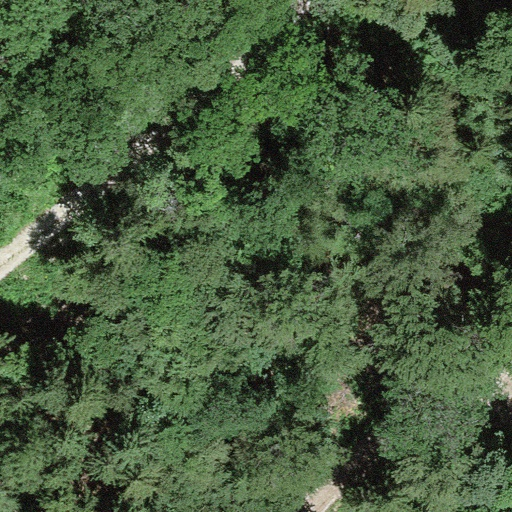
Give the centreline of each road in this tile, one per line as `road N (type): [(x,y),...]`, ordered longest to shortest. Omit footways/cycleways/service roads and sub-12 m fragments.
road 1 (track): [(309,0),(0,260)]
road 2 (track): [(511,350),(340,470),(304,511)]
